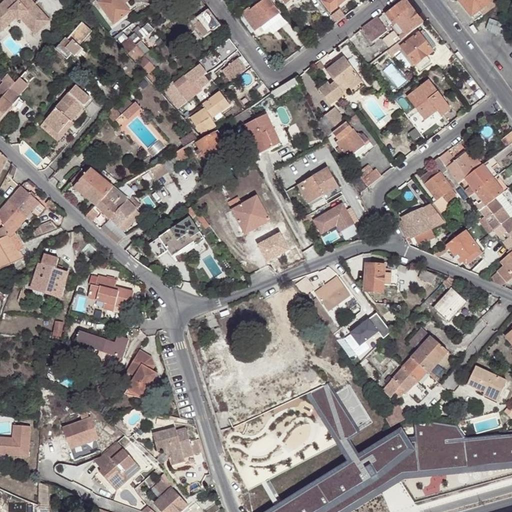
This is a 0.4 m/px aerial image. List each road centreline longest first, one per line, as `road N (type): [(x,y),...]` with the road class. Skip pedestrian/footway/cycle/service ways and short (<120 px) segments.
road 1 (residential): [(384,0),(275,81),(214,0)]
road 2 (residential): [(0,144),(171,308)]
road 3 (residential): [(397,248),(356,247),(216,302),(171,308)]
road 4 (residential): [(505,95),(383,186),(378,208),(397,248)]
road 5 (residential): [(171,308),(232,511)]
road 6 (residential): [(511,297),(397,248)]
road 7 (secondary): [(431,0),(505,95)]
